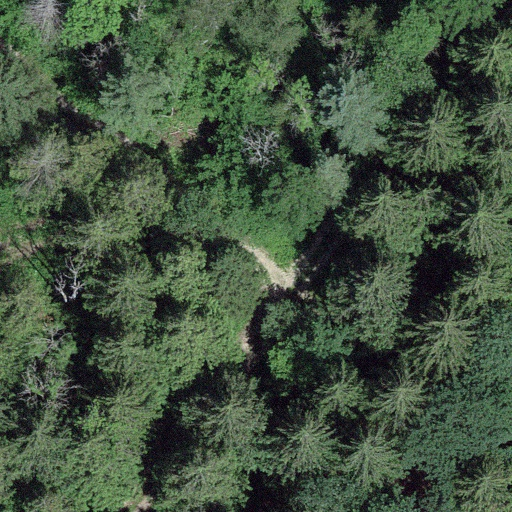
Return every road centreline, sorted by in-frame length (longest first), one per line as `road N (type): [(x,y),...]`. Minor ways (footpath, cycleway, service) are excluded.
road 1 (track): [(115,511),(506,0)]
road 2 (track): [(511,480),(0,101)]
